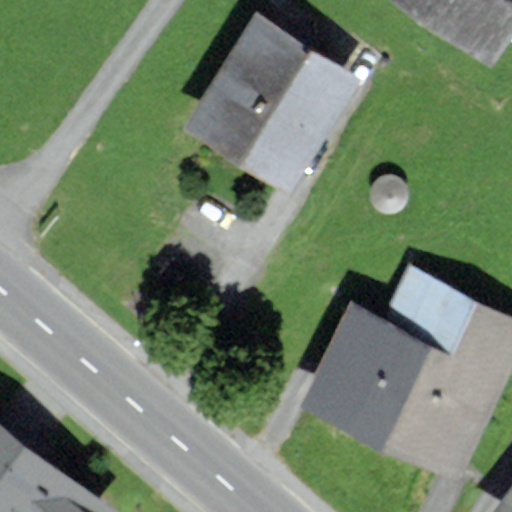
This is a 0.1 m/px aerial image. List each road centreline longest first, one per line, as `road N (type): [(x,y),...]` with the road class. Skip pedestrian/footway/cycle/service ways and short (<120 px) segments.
road 1 (residential): [(164,0),(0,231)]
road 2 (residential): [(285,201),(141,415)]
road 3 (secondary): [(0,287),(141,415)]
road 4 (secondary): [(141,415),(252,511)]
